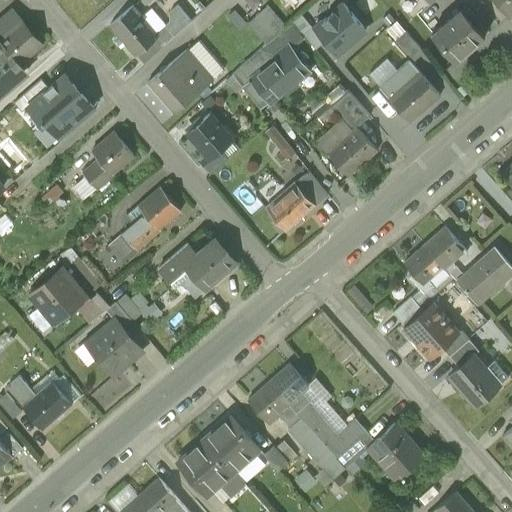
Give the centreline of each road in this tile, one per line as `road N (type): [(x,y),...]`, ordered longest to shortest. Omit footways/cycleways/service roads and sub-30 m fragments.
road 1 (residential): [(43,0),(293,292)]
road 2 (secondary): [(293,292),(36,511)]
road 3 (residential): [(316,273),(511,492)]
road 4 (secondary): [(511,106),(316,273)]
